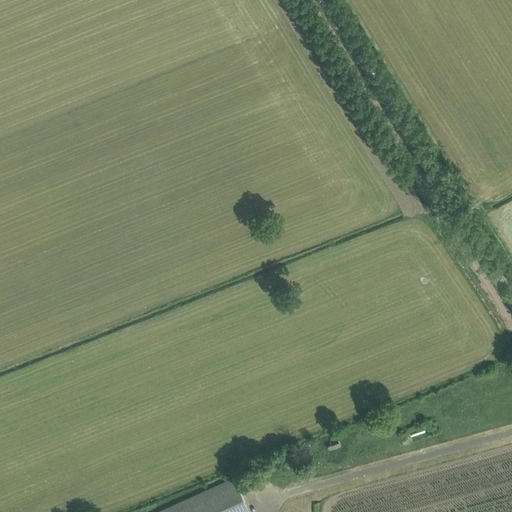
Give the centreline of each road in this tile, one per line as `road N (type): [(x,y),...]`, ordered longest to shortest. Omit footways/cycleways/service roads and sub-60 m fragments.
road 1 (tertiary): [(511,301),(324,0)]
road 2 (unknown): [(281,493),(511,425)]
